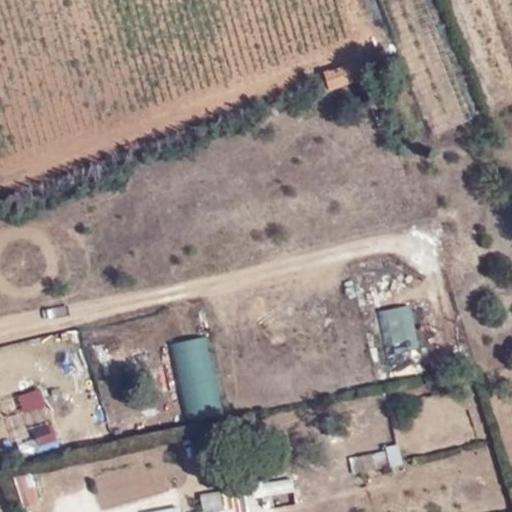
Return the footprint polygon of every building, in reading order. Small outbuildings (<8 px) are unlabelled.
[(331,90),(379,72),(373,57),(325,74),(331,90)] [(379,96),(369,99),(373,108),(382,104),(379,96)] [(413,360),(410,306),(375,308),(378,362),(413,360)] [(169,341),(180,420),(217,414),(206,336),(169,341)] [(357,443),(357,465),(400,464),(399,442),(357,443)] [(99,463),(117,509),(157,493),(139,447),(99,463)] [(36,471),(17,472),(19,503),(37,502),(36,471)] [(247,482),(249,498),(293,491),(291,475),(247,482)] [(240,491),(199,494),(200,511),(238,511),(242,511),(240,491)]
